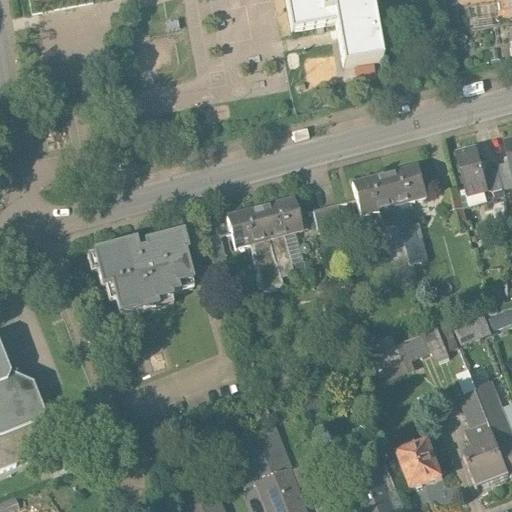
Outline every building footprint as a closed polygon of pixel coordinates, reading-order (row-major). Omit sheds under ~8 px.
[(286,0),(292,32),(336,24),(345,68),(382,61),(370,0),(286,0)] [(511,141),(503,144),(508,164),(511,177),(511,141)] [(475,151),(455,156),(466,198),(486,192),(485,189),(479,166),(475,151)] [(493,195),(503,192),(497,167),(495,162),(479,166),(485,189),(493,195)] [(511,177),(508,164),(497,167),(503,192),(511,190),(511,177)] [(386,178),(394,209),(409,205),(425,201),(417,169),(386,178)] [(360,218),(379,213),(394,209),(386,178),(352,186),(360,218)] [(469,230),(458,192),(444,196),(455,234),(469,230)] [(262,209),(270,241),(292,235),(303,232),(294,200),(262,209)] [(424,266),(409,205),(394,209),(404,249),(409,269),(424,266)] [(338,207),(313,213),(319,237),(332,234),(332,230),(343,227),(338,207)] [(236,250),(250,246),(270,241),(262,209),(227,219),(236,250)] [(404,249),(394,209),(379,213),(384,232),(378,234),(383,254),(404,249)] [(136,242),(93,253),(103,289),(111,287),(119,317),(136,313),(137,315),(159,309),(158,304),(172,300),(172,297),(181,295),(179,287),(194,283),(186,254),(189,253),(184,234),(145,244),(146,250),(139,252),(136,242)] [(220,234),(205,238),(212,265),(227,261),(220,234)] [(303,274),(292,235),(270,241),(281,280),(303,274)] [(281,280),(270,241),(250,246),(263,294),(283,288),(281,280)] [(488,288),(490,302),(503,300),(501,288),(498,289),(498,286),(488,288)] [(483,318),(450,332),(459,352),(509,332),(502,314),(484,321),(483,318)] [(449,329),(438,333),(448,357),(459,352),(450,332),(449,329)] [(450,362),(448,357),(438,333),(395,350),(391,340),(365,350),(378,383),(384,380),(387,386),(415,375),(411,366),(434,357),(438,366),(450,362)] [(0,472),(14,466),(17,461),(44,451),(48,443),(39,421),(43,413),(31,383),(8,372),(0,350),(0,472)] [(346,360),(344,352),(334,354),(337,363),(346,360)] [(459,380),(466,399),(477,395),(476,393),(470,376),(459,380)] [(489,427),(499,451),(511,446),(511,437),(493,387),(476,393),(477,395),(489,427)] [(429,395),(418,400),(423,410),(433,405),(429,395)] [(460,402),(472,433),(489,427),(477,395),(466,399),(460,402)] [(499,451),(489,427),(472,433),(466,435),(472,449),(469,451),(465,452),(466,456),(480,492),(510,480),(499,451)] [(265,458),(274,480),(290,474),(292,473),(275,430),(257,438),(265,458)] [(430,439),(398,451),(413,490),(444,478),(430,439)] [(511,479),(511,446),(499,451),(510,480),(511,479)] [(244,492),(256,487),(274,480),(265,458),(235,470),(244,492)] [(387,466),(377,470),(392,511),(402,511),(404,511),(387,466)] [(300,470),(292,473),(290,474),(296,490),(306,486),(300,470)] [(392,511),(377,470),(345,482),(356,511),(392,511)] [(304,511),(296,490),(290,474),(274,480),(286,511),(304,511)] [(286,511),(274,480),(256,487),(265,511),(286,511)] [(222,511),(216,497),(185,510),(185,511),(222,511)] [(50,500),(36,505),(38,511),(70,511),(66,500),(52,506),(50,500)] [(18,511),(14,501),(0,506),(0,511),(18,511)]
